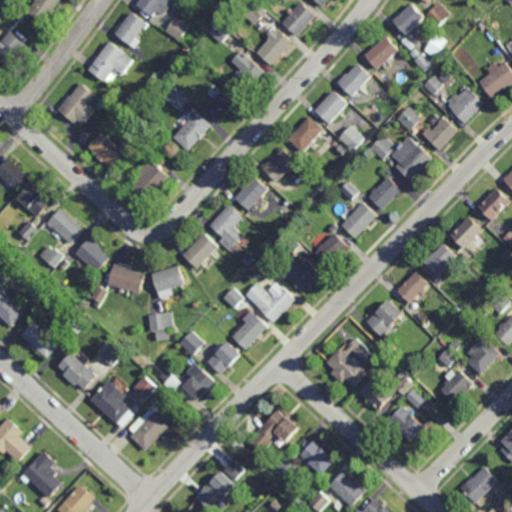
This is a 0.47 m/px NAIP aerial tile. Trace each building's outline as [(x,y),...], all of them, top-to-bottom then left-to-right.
[(63,0),(46,25),(30,13),(36,5),(37,6),(40,1),(39,0),(63,0)] [(168,15),(160,13),(156,18),(140,6),(144,0),(178,0),(179,1),(168,15)] [(262,22),(259,19),(258,20),(253,16),(254,14),(250,10),(258,1),(271,12),(262,22)] [(320,16),(301,37),(286,23),(294,14),(290,11),(292,8),(296,12),(305,2),(320,16)] [(441,27),(429,15),(442,2),(454,14),(441,27)] [(409,35),(405,31),(403,32),(401,30),(402,28),(395,21),(414,3),(427,17),(409,35)] [(24,21),(18,15),(23,9),(29,15),(24,21)] [(219,20),(214,15),(219,9),(225,14),(219,20)] [(149,30),(147,29),(140,38),(144,41),(141,45),(145,48),(143,51),(139,48),(139,49),(119,35),(135,12),(153,25),(149,30)] [(184,41),(170,31),(180,18),(194,28),(184,41)] [(225,45),(213,34),(223,22),(235,33),(225,45)] [(275,66),(261,53),(282,29),(297,42),(275,66)] [(19,59),(18,58),(7,70),(0,64),(0,50),(5,45),(3,44),(14,32),(28,45),(26,47),(28,49),(19,59)] [(379,70),(367,56),(389,36),(402,51),(379,70)] [(126,76),(121,72),(111,85),(92,71),(113,42),(138,61),(126,76)] [(249,93),(236,80),(239,77),(238,75),(241,71),(243,73),(245,70),(235,61),(245,51),(268,73),(249,93)] [(426,71),(416,60),(425,52),(428,55),(427,55),(435,64),(426,71)] [(511,86),(507,90),(505,88),(493,98),(481,82),(508,62),(511,67),(511,86)] [(374,77),(354,97),(339,83),(349,73),(350,74),(360,64),(374,77)] [(420,79),(415,73),(418,70),(424,76),(420,79)] [(163,87),(155,81),(159,75),(167,82),(163,87)] [(436,95),(426,86),(436,75),(446,85),(436,95)] [(106,101),(86,126),(80,121),(78,124),(62,110),(73,97),(74,98),(85,84),(106,101)] [(487,104),(467,124),(454,110),(455,109),(450,105),(452,103),(450,101),(463,88),(465,91),(470,87),(487,104)] [(183,112),(169,100),(180,88),(193,100),(183,112)] [(223,123),(209,110),(212,107),(210,105),(214,101),(216,103),(228,90),(241,102),(223,123)] [(331,124),(328,121),(329,120),(319,111),(328,101),(327,101),(336,91),(350,104),(331,124)] [(384,114),(380,109),(384,106),(388,110),(384,114)] [(424,118),(411,131),(399,119),(404,113),(405,111),(406,112),(411,106),(424,118)] [(193,153),(178,139),(202,113),(217,127),(193,153)] [(307,153),(293,140),(314,117),(328,130),(307,153)] [(442,150),(429,137),(425,141),(421,137),(431,127),(435,131),(447,118),(461,131),(442,150)] [(354,151),(341,138),(353,125),(366,138),(354,151)] [(163,139),(158,131),(164,127),(169,135),(163,139)] [(401,147),(411,136),(435,158),(413,182),(397,167),(401,162),(391,153),(385,160),(371,148),(385,133),(401,147)] [(116,170),(106,161),(105,163),(100,159),(102,157),(92,149),(106,134),(129,156),(116,170)] [(344,156),(337,149),(342,144),(349,151),(344,156)] [(301,163),(281,184),(266,169),(278,157),(279,158),(288,149),(301,163)] [(160,166),(173,179),(151,201),(137,188),(145,180),(140,175),(151,163),(156,169),(159,166),(151,158),(157,153),(165,160),(160,166)] [(16,165),(18,163),(21,166),(19,168),(32,179),(20,193),(0,174),(0,172),(1,171),(0,170),(0,168),(1,167),(3,169),(11,160),(16,165)] [(403,191),(384,210),(369,196),(379,186),(380,187),(390,177),(403,191)] [(253,212),(239,199),(259,178),(273,191),(253,212)] [(354,201),(342,190),(350,181),(362,193),(354,201)] [(44,194),(45,193),(56,202),(41,219),(20,201),(34,185),(44,194)] [(511,203),(494,221),(480,208),(499,188),(511,201),(511,203)] [(294,212),(287,206),(291,202),(297,208),(294,212)] [(358,239),(343,225),(365,202),(379,216),(358,239)] [(232,249),(222,240),(225,236),(214,227),(233,205),(248,218),(239,229),(245,234),(232,249)] [(77,223),(79,221),(86,228),(74,242),(55,224),(54,226),(52,224),(64,210),(77,223)] [(29,238),(21,230),(31,218),(40,226),(29,238)] [(479,238),(477,236),(472,241),(473,242),(466,249),(453,236),(471,218),(485,232),(479,238)] [(335,233),(330,228),(336,223),(341,228),(335,233)] [(201,266),(187,253),(208,230),(223,244),(201,266)] [(295,252),(285,242),(293,234),(303,244),(295,252)] [(330,264),(317,251),(321,248),(320,246),(324,243),(326,245),(338,234),(349,245),(330,264)] [(101,271),(78,251),(93,235),(105,246),(104,248),(114,256),(101,271)] [(56,247),(57,246),(67,254),(64,257),(70,262),(67,266),(60,261),(56,265),(42,253),(50,242),(56,247)] [(457,254),(453,259),(455,261),(450,266),(448,264),(438,274),(425,261),(444,242),(457,254)] [(511,254),(505,261),(500,255),(508,248),(511,252),(511,254)] [(250,265),(244,259),(249,253),(255,259),(250,265)] [(324,272),(304,292),(285,272),(298,259),(303,264),(309,257),(324,272)] [(0,272),(0,259),(1,258),(8,264),(0,272)] [(255,271),(250,266),(256,261),(261,266),(255,271)] [(143,291),(111,282),(117,262),(134,267),(133,268),(148,272),(143,291)] [(163,297),(156,271),(183,263),(189,283),(181,285),(182,287),(176,289),(177,293),(163,297)] [(420,303),(415,298),(411,302),(399,290),(418,269),(431,281),(428,285),(429,286),(423,293),(426,296),(420,303)] [(5,283),(2,280),(7,275),(10,278),(5,283)] [(274,294),(285,283),(300,298),(277,321),(249,292),(262,280),(274,294)] [(100,307),(95,304),(98,299),(93,296),(100,284),(110,289),(100,307)] [(236,308),(225,297),(237,286),(248,297),(236,308)] [(13,324),(0,311),(0,291),(4,287),(27,310),(13,324)] [(511,302),(500,313),(489,302),(502,290),(511,300),(511,302)] [(398,325),(394,322),(392,325),(393,326),(384,336),(368,320),(390,298),(405,312),(402,315),(405,318),(398,325)] [(79,332),(68,320),(80,308),(92,319),(79,332)] [(257,313),(259,311),(272,325),(250,348),(236,335),(239,331),(238,330),(243,324),(245,326),(250,320),(246,317),(254,309),(257,313)] [(172,338),(160,340),(158,330),(154,331),(151,313),(175,310),(177,325),(171,325),(172,338)] [(422,323),(416,316),(421,312),(427,318),(422,323)] [(511,341),(510,344),(497,332),(502,327),(500,325),(504,321),(506,323),(508,321),(507,320),(511,315),(511,341)] [(49,328),(53,324),(58,329),(55,333),(64,342),(49,357),(38,346),(36,348),(33,345),(35,343),(24,332),(38,318),(49,328)] [(197,354),(184,341),(196,328),(209,341),(197,354)] [(488,338),(490,335),(494,339),(492,342),(502,352),(482,373),(469,361),(473,356),(469,352),(485,335),(488,338)] [(379,359),(373,365),(362,354),(361,355),(354,349),(350,354),(370,373),(357,387),(347,378),(344,382),(332,372),(336,368),(328,361),(342,346),(347,351),(351,346),(350,344),(357,336),(369,347),(368,349),(379,359)] [(114,343),(116,341),(127,353),(116,365),(104,353),(110,347),(105,342),(110,338),(114,343)] [(246,352),(225,373),(212,359),(218,353),(214,349),(219,345),(222,348),(232,338),(246,352)] [(455,351),(449,345),(455,340),(461,346),(455,351)] [(441,352),(436,347),(439,343),(445,348),(441,352)] [(393,352),(389,348),(393,344),(397,348),(393,352)] [(450,367),(440,357),(450,347),(460,357),(450,367)] [(78,352),(79,351),(83,355),(85,352),(91,357),(88,362),(101,373),(88,388),(80,382),(78,384),(66,373),(69,370),(62,364),(74,350),(78,352)] [(219,380),(212,387),(213,388),(201,400),(186,385),(189,383),(188,381),(192,377),(193,378),(197,375),(191,370),(200,361),(219,380)] [(405,394),(401,390),(395,395),(394,394),(389,400),(389,401),(381,409),(362,391),(375,377),(381,383),(387,377),(397,386),(404,378),(397,371),(404,364),(410,370),(407,374),(416,383),(405,394)] [(176,374),(177,372),(187,382),(177,392),(168,382),(169,381),(163,375),(165,374),(163,372),(168,366),(176,374)] [(458,372),(461,369),(475,382),(465,393),(464,392),(455,401),(442,389),(447,384),(445,382),(449,378),(446,375),(453,368),(458,372)] [(150,397),(138,387),(149,374),(161,384),(150,397)] [(126,426),(121,421),(120,422),(94,398),(113,377),(131,394),(126,399),(135,407),(133,408),(138,413),(126,426)] [(420,408),(407,397),(415,388),(428,399),(420,408)] [(157,404),(153,400),(158,395),(162,399),(157,404)] [(160,410),(174,424),(148,450),(133,435),(137,432),(132,427),(143,416),(144,417),(154,407),(155,409),(159,405),(162,408),(160,410)] [(414,441),(390,420),(404,405),(427,426),(414,441)] [(291,417),(293,415),(304,425),(290,441),(287,439),(286,440),(284,438),(285,437),(279,431),(275,436),(278,438),(266,451),(253,440),(282,408),(291,417)] [(21,461),(8,450),(5,453),(0,448),(0,428),(11,416),(26,430),(22,435),(34,446),(21,461)] [(511,458),(503,450),(507,444),(503,441),(511,431),(511,458)] [(323,474),(320,477),(316,473),(319,470),(315,467),(315,466),(302,454),(315,440),(337,459),(323,474)] [(65,482),(52,497),(32,479),(28,484),(21,478),(46,449),(59,460),(54,466),(59,471),(56,474),(65,482)] [(287,479),(278,468),(289,457),(299,468),(287,479)] [(239,480),(227,469),(237,458),(249,469),(239,480)] [(502,480),(501,481),(501,482),(490,494),(488,493),(478,502),(463,487),(474,476),(475,478),(487,466),(502,480)] [(239,484),(214,511),(198,495),(212,479),(214,481),(225,469),(239,484)] [(355,481),(357,479),(369,490),(354,507),(331,485),(344,471),(355,481)] [(62,511),(59,509),(82,483),(97,497),(87,509),(90,511),(62,511)] [(322,511),(310,502),(321,490),(332,500),(322,511)] [(46,506),(41,501),(44,497),(49,502),(46,506)] [(385,505),(386,504),(394,511),(364,511),(378,498),(385,505)] [(278,511),(272,506),(276,500),(283,505),(278,511)]
